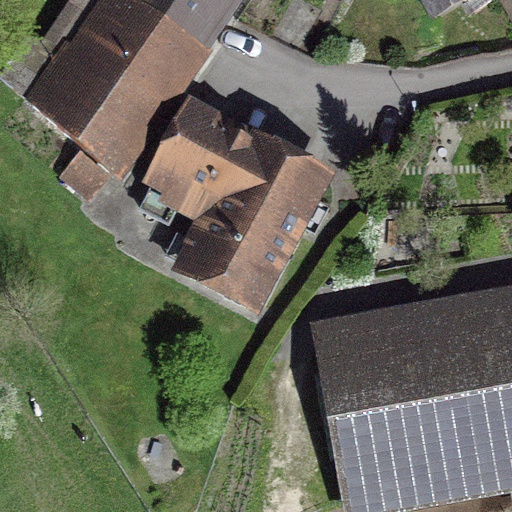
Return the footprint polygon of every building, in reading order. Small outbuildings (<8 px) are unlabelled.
[(31,115),(118,173),(233,0),(133,0),(123,15),(106,3),(31,115)] [(429,0),(435,10),(452,0),(429,0)] [(511,0),(495,0),(511,31),(511,0)] [(314,200),(191,133),(154,200),(209,230),(183,279),(250,316),(314,200)] [(511,327),(313,364),(340,511),(384,511),(511,488),(511,327)]
